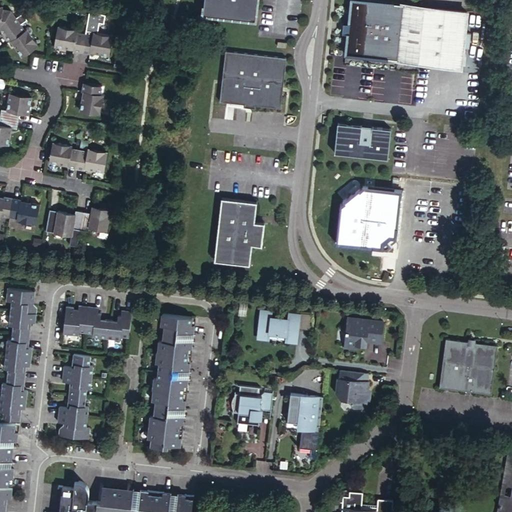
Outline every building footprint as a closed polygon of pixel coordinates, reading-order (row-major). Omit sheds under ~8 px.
[(260,0),(207,0),(206,14),(259,18),(260,0)] [(353,0),(351,22),(350,36),(347,56),(462,69),(469,12),(360,0),(353,0)] [(0,28),(1,29),(5,34),(21,24),(11,11),(3,9),(3,7),(0,6),(0,28)] [(350,36),(351,22),(345,21),(343,35),(350,36)] [(17,46),(16,47),(18,49),(16,51),(19,55),(21,54),(22,56),(38,45),(27,28),(25,30),(21,24),(5,34),(9,40),(11,40),(13,43),(15,42),(17,46)] [(72,44),(72,46),(75,47),(75,49),(83,50),(86,33),(78,32),(79,28),(60,25),(56,44),(67,46),(67,44),(72,44)] [(102,50),(102,51),(112,53),(116,35),(96,31),(95,35),(86,33),(83,50),(92,52),(92,50),(97,51),(97,49),(102,50)] [(289,57),(228,49),(221,99),(247,103),(247,105),(256,107),(256,104),(282,108),(289,57)] [(86,102),(84,101),(83,103),(82,103),(81,109),(83,109),(82,112),(101,115),(105,95),(102,94),(103,86),(85,83),(84,91),(84,92),(86,92),(85,96),(87,96),(86,102)] [(21,111),(27,112),(29,104),(32,104),(33,95),(11,91),(8,108),(3,107),(1,115),(20,119),(21,111)] [(0,141),(10,143),(11,133),(9,133),(10,125),(13,125),(19,126),(20,119),(1,115),(0,122),(0,141)] [(364,125),(340,122),(337,151),(388,157),(391,128),(375,126),(374,127),(364,126),(364,125)] [(66,162),(65,164),(69,164),(68,166),(76,168),(80,150),(72,148),(72,145),(52,142),(49,161),(60,163),(60,161),(66,162)] [(94,167),(93,169),(105,171),(108,151),(88,148),(88,151),(80,150),(76,168),(85,169),(85,168),(88,168),(89,166),(94,167)] [(393,234),(397,235),(402,190),(365,185),(361,189),(360,188),(345,200),(346,201),(342,204),(338,241),(384,247),(385,241),(393,234)] [(4,197),(0,196),(0,216),(1,217),(2,214),(9,216),(13,197),(5,196),(4,197)] [(257,200),(222,196),(214,258),(249,263),(251,243),(261,244),(264,222),(254,220),(257,200)] [(17,220),(38,223),(41,204),(29,202),(29,203),(24,202),(24,201),(20,200),(21,198),(13,197),(9,216),(17,217),(17,220)] [(89,226),(107,229),(110,207),(101,206),(101,208),(93,207),(92,212),(85,211),(81,229),(88,230),(89,226)] [(76,209),(75,213),(74,215),(66,214),(67,211),(57,209),(53,231),(71,234),(72,227),(81,229),(85,211),(76,209)] [(9,310),(34,313),(35,307),(32,302),(26,302),(27,299),(32,300),(33,290),(6,287),(4,300),(10,300),(9,310)] [(73,306),(64,305),(61,332),(76,334),(76,330),(84,331),(87,304),(79,303),(79,309),(78,312),(73,311),(73,309),(73,306)] [(99,306),(87,304),(84,331),(91,332),(91,335),(105,337),(107,316),(101,316),(102,312),(98,311),(99,306)] [(107,316),(105,337),(119,338),(120,334),(128,335),(131,310),(122,309),(121,314),(118,313),(117,317),(107,316)] [(10,332),(28,334),(29,326),(26,326),(27,321),(30,322),(33,322),(34,313),(9,310),(7,324),(11,324),(10,332)] [(163,441),(167,442),(178,443),(182,413),(166,410),(167,404),(183,406),(187,375),(171,373),(172,367),(188,369),(191,338),(175,336),(177,329),(192,331),(194,315),(161,311),(160,323),(162,324),(161,339),(158,339),(155,361),(158,361),(156,377),(153,377),(150,398),(154,398),(152,413),(149,413),(146,435),(149,436),(148,444),(162,445),(163,441)] [(269,312),(257,311),(254,338),(266,339),(267,332),(283,334),(282,341),(294,343),(296,328),(297,315),(286,314),(285,320),(268,318),(269,312)] [(308,316),(297,315),(296,328),(307,330),(308,316)] [(366,322),(345,320),(343,342),(354,344),(354,341),(364,342),(364,339),(379,341),(381,320),(366,319),(366,322)] [(175,336),(191,338),(192,331),(177,329),(175,336)] [(4,353),(29,355),(30,348),(27,347),(24,347),(24,341),(27,342),(28,334),(10,332),(9,340),(5,339),(4,353)] [(465,340),(443,337),(437,387),(489,393),(495,344),(472,341),(472,345),(465,344),(465,340)] [(87,365),(88,354),(72,352),(70,362),(73,362),(73,366),(70,365),(62,364),(61,372),(90,376),(91,365),(87,365)] [(5,375),(23,377),(24,370),(21,369),(22,364),(25,365),(28,365),(29,355),(4,353),(2,368),(6,369),(5,375)] [(171,373),(187,375),(188,369),(172,367),(171,373)] [(366,372),(338,369),(337,377),(335,377),(334,391),(338,397),(346,398),(352,405),(360,406),(367,401),(368,392),(365,389),(366,380),(365,380),(366,372)] [(88,387),(90,376),(61,372),(60,380),(68,381),(71,381),(70,384),(67,384),(66,393),(83,395),(84,386),(88,387)] [(0,384),(0,396),(24,399),(25,390),(21,390),(18,389),(19,384),(22,385),(23,377),(5,375),(4,384),(0,384)] [(269,411),(271,391),(263,390),(260,393),(260,395),(256,395),(257,387),(238,385),(237,393),(233,393),(233,395),(231,397),(230,398),(230,400),(229,403),(229,404),(230,407),(230,408),(231,410),(231,412),(237,413),(235,423),(257,426),(259,409),(269,411)] [(317,427),(320,396),(288,392),(285,420),(295,422),(300,426),(299,428),(312,430),(312,426),(317,427)] [(83,395),(66,393),(65,404),(68,404),(67,407),(65,406),(57,406),(56,413),(85,416),(86,407),(82,406),(83,395)] [(0,418),(18,421),(19,413),(16,413),(16,407),(19,408),(23,408),(24,399),(0,396),(0,411),(1,411),(0,418)] [(166,410),(182,413),(183,406),(167,404),(166,410)] [(83,428),(85,416),(56,413),(55,421),(62,422),(65,422),(65,426),(62,425),(60,425),(56,428),(55,436),(86,440),(87,429),(83,428)] [(0,485),(10,486),(12,471),(8,470),(0,468),(0,462),(9,463),(11,446),(0,444),(0,437),(12,439),(15,440),(17,425),(0,422),(0,485)] [(0,444),(11,446),(12,439),(0,437),(0,444)] [(511,471),(505,470),(504,477),(511,478),(511,479),(510,489),(502,488),(499,506),(511,508),(511,471)] [(113,511),(114,506),(100,504),(86,502),(88,492),(87,488),(85,485),(82,482),(79,480),(75,480),(74,496),(72,496),(72,489),(71,489),(55,487),(52,511),(113,511)] [(113,511),(133,511),(134,508),(132,508),(134,492),(126,491),(101,488),(100,504),(114,506),(113,511)] [(0,510),(3,511),(4,504),(1,503),(2,498),(5,499),(9,499),(10,490),(0,489),(0,510)] [(140,493),(134,492),(132,508),(134,508),(138,508),(140,493)] [(190,511),(192,499),(178,497),(176,511),(169,511),(171,496),(140,493),(138,508),(134,508),(133,511),(190,511)] [(351,495),(339,494),(337,511),(388,511),(390,499),(374,497),(374,503),(373,508),(350,506),(351,501),(351,495)] [(169,511),(176,511),(178,497),(171,496),(169,511)]
